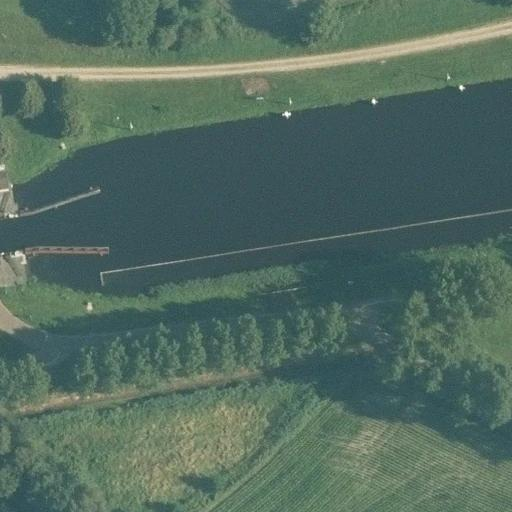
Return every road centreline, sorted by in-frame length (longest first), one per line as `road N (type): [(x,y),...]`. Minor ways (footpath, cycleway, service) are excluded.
road 1 (unclassified): [(511,393),(364,332),(311,321),(76,344),(22,332),(0,316)]
road 2 (track): [(511,25),(253,62),(0,75)]
